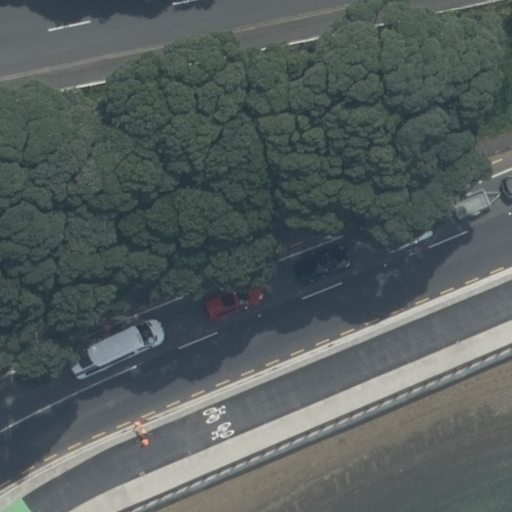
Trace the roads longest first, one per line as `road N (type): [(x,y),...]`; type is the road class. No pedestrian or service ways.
road 1 (secondary): [(511,213),(67,397),(0,433)]
road 2 (residential): [(196,0),(0,40)]
